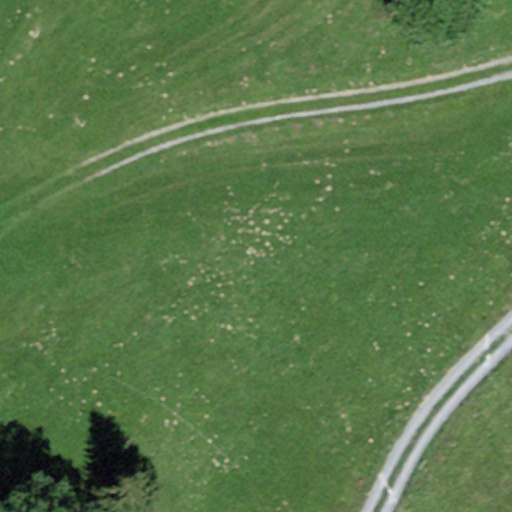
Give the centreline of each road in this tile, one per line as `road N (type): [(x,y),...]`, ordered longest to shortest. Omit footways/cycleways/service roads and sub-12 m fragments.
road 1 (track): [(14,198),(169,134),(511,67)]
road 2 (track): [(511,327),(408,445),(376,511)]
